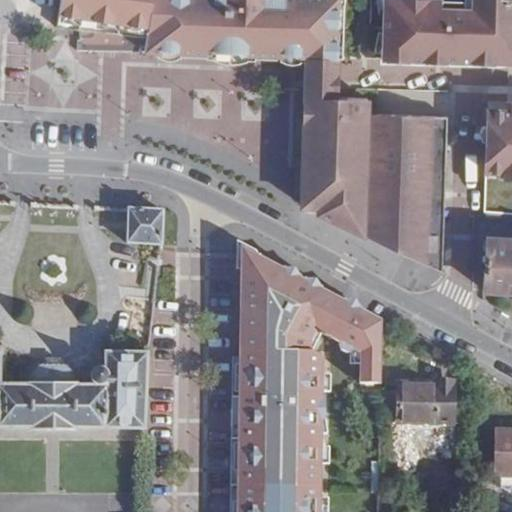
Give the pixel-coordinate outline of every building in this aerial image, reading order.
[(60,0),(58,21),(76,24),(127,30),(129,18),(123,18),(125,0),(60,0)] [(147,32),(152,0),(125,0),(123,18),(129,18),(127,30),(144,32),(147,32)] [(152,0),(147,32),(144,51),(277,55),(306,56),(336,57),(337,0),(152,0)] [(511,0),(462,0),(463,5),(439,4),(439,0),(383,0),(380,59),(489,62),(511,62),(511,0)] [(306,56),(305,72),(301,206),(317,206),(317,214),(366,237),(368,114),(369,98),(335,97),(335,73),(336,57),(306,56)] [(511,109),(488,109),(487,170),(511,171),(511,109)] [(368,114),(366,237),(442,273),(446,117),(368,114)] [(162,245),(162,210),(127,209),(127,243),(153,245),(162,245)] [(511,238),(488,237),(484,289),(511,291),(511,238)] [(380,326),(241,254),(240,488),(304,489),(304,483),(321,483),(322,436),(319,436),(319,423),(325,423),(325,401),(322,401),(322,360),(309,360),(309,354),(312,354),(322,336),(340,345),(342,352),(348,355),(351,355),(354,365),(361,366),(361,387),(379,387),(380,326)] [(511,511),(511,398),(392,332),(392,507),(418,511),(511,511)] [(0,431),(144,432),(146,356),(139,356),(106,356),(105,374),(100,372),(94,374),(93,380),(94,384),(99,388),(76,388),(75,380),(75,374),(74,373),(73,370),(71,368),(68,366),(64,364),(60,364),(60,358),(46,357),(46,364),(42,365),(39,365),(36,367),(33,372),(30,376),(30,381),(30,387),(2,387),(2,356),(0,355),(0,431)] [(230,511),(239,511),(240,488),(240,362),(232,363),(230,511)] [(239,511),(320,511),(321,495),(304,495),(304,489),(240,488),(239,511)]
